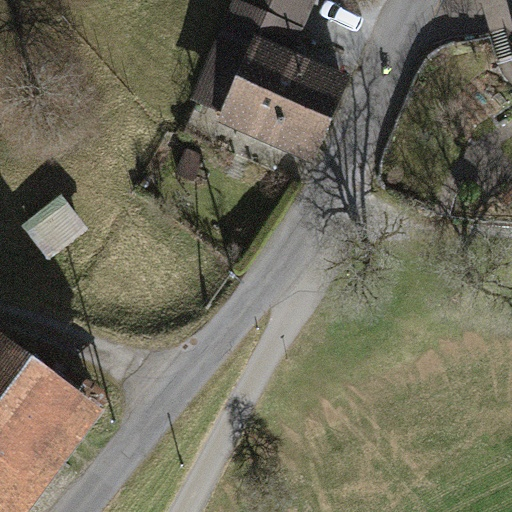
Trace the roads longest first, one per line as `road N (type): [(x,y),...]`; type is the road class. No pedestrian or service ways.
road 1 (tertiary): [(80,511),(316,204),(416,0)]
road 2 (track): [(188,376),(125,364),(0,309)]
